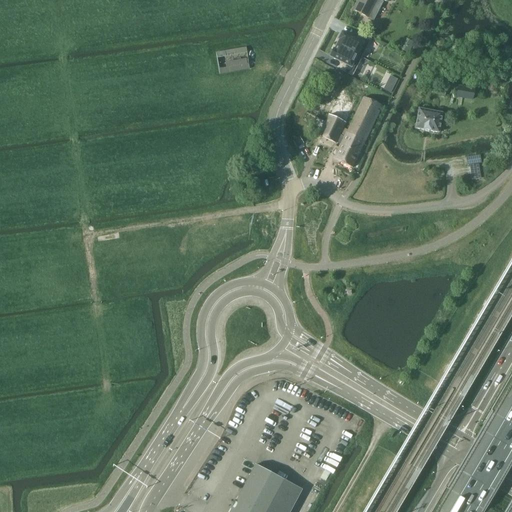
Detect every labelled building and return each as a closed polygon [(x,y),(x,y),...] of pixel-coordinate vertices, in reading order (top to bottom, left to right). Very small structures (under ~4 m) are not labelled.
[(374,20),(383,2),(378,0),(358,0),(354,10),(367,17),(374,20)] [(339,40),(337,45),(357,56),(363,44),(367,47),(371,40),(359,34),(356,40),(342,33),(338,40),(339,40)] [(410,51),(413,40),(407,38),(404,48),(410,51)] [(333,50),(329,57),(330,57),(344,64),(340,70),(352,76),(355,69),(351,67),(357,56),(337,45),(334,50),(333,50)] [(249,70),(245,48),(216,53),(220,75),(249,70)] [(391,77),(387,86),(393,88),(397,80),(391,77)] [(474,100),(476,88),(458,86),(456,98),(474,100)] [(329,116),(345,124),(359,94),(343,87),(329,116)] [(343,128),(339,135),(344,137),(347,133),(365,141),(382,105),(363,96),(347,130),(343,128)] [(415,128),(439,132),(442,113),(419,109),(415,128)] [(320,135),(336,143),(339,135),(343,128),(345,124),(329,116),(325,123),(316,118),(313,124),(323,129),(320,135)] [(352,167),(365,141),(347,133),(344,137),(334,159),(352,167)] [(292,140),(297,148),(304,144),(299,136),(292,140)] [(480,155),(466,157),(467,166),(481,164),(480,155)] [(290,511),(302,490),(255,465),(235,502),(234,501),(231,507),(232,508),(229,511),(290,511)]
